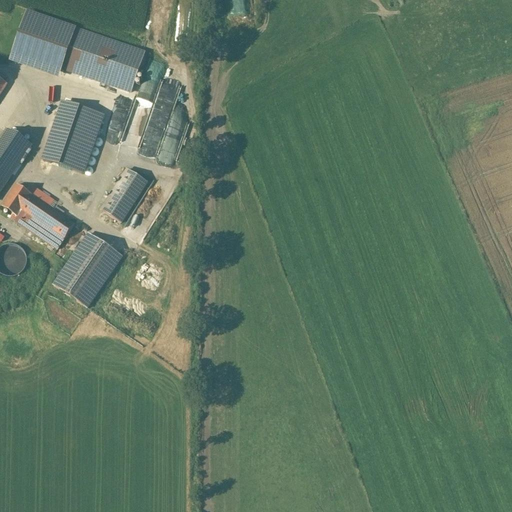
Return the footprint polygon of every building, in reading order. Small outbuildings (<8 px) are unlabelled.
[(251,20),(250,0),(231,0),(232,20),(251,20)] [(74,30),(26,14),(13,53),(61,70),(74,30)] [(144,54),(74,30),(61,70),(131,93),(144,54)] [(61,70),(13,53),(9,63),(57,79),(61,70)] [(63,104),(43,162),(59,167),(78,109),(63,104)] [(78,109),(59,167),(83,175),(103,118),(78,109)] [(180,143),(182,133),(132,123),(130,133),(180,143)] [(6,130),(0,139),(0,169),(11,177),(31,147),(6,130)] [(169,154),(124,145),(121,162),(165,171),(169,154)] [(0,192),(11,177),(0,169),(0,192)] [(127,170),(100,212),(120,225),(147,183),(127,170)] [(84,189),(72,181),(67,187),(80,196),(84,189)] [(28,194),(16,186),(1,207),(17,218),(21,213),(32,197),(28,194)] [(58,215),(61,217),(64,214),(57,209),(58,208),(48,201),(48,200),(32,188),(28,194),(32,197),(58,215)] [(58,215),(32,197),(21,213),(47,231),(58,215)] [(58,215),(47,231),(21,213),(17,218),(14,222),(57,251),(74,226),(61,217),(58,215)] [(122,259),(88,235),(53,286),(87,310),(122,259)] [(13,246),(10,245),(7,246),(5,246),(3,247),(0,249),(0,248),(0,274),(1,275),(3,277),(5,277),(8,278),(11,278),(14,277),(17,276),(19,275),(21,274),(22,273),(23,271),(24,270),(25,268),(26,266),(26,264),(26,261),(26,260),(26,258),(25,256),(24,254),(23,253),(22,251),(20,249),(18,248),(16,247),(13,246)]
